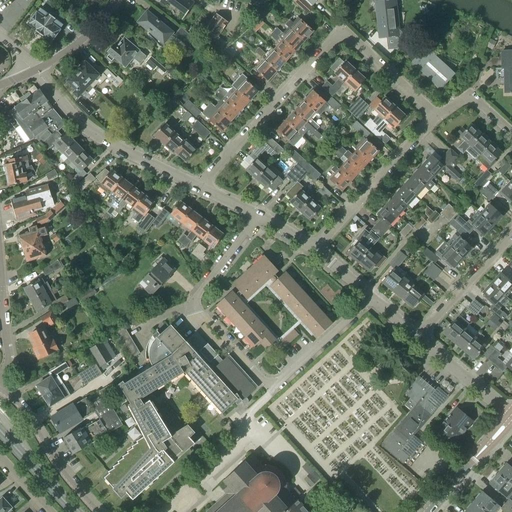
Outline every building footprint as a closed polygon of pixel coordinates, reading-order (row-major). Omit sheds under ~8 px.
[(44,5),(51,10),(54,6),(47,0),(44,5)] [(185,16),(195,3),(190,0),(155,0),(165,6),(167,3),(185,16)] [(307,13),(312,8),(302,0),(294,0),(294,1),(307,13)] [(378,10),(381,38),(387,37),(389,49),(399,48),(408,38),(398,29),(394,0),(386,0),(375,1),(376,10),(378,10)] [(59,29),(62,25),(60,23),(61,21),(57,18),(55,20),(54,20),(55,19),(49,14),(48,15),(40,9),(37,13),(36,12),(28,24),(36,30),(35,32),(43,37),(43,36),(52,42),(60,30),(59,29)] [(160,47),(171,33),(158,22),(159,22),(157,20),(156,20),(147,12),(138,22),(148,30),(148,31),(149,32),(148,34),(160,47)] [(228,23),(216,14),(202,33),(214,42),(228,23)] [(290,20),(286,25),(289,27),(292,30),(304,41),(313,31),(301,20),(298,18),(293,23),(290,20)] [(251,29),(256,33),(264,24),(260,20),(251,29)] [(426,42),(431,36),(426,32),(427,31),(422,26),(415,34),(420,38),(421,37),(426,42)] [(280,32),(277,35),(282,40),(295,51),(304,41),(292,30),(289,27),(283,34),(281,32),(280,32)] [(174,36),(187,47),(194,39),(181,28),(174,36)] [(279,44),(282,40),(277,35),(273,32),(270,35),(279,44)] [(222,49),(227,43),(219,37),(214,43),(222,49)] [(139,50),(123,38),(116,47),(114,45),(107,53),(108,54),(105,58),(112,63),(115,59),(125,67),(133,58),(139,64),(145,57),(138,51),(139,50)] [(492,49),(495,42),(490,39),(486,47),(492,49)] [(285,61),(295,51),(282,40),(279,44),(273,50),(285,61)] [(424,47),(411,62),(439,87),(453,72),(424,47)] [(236,54),(230,48),(226,52),(233,58),(236,54)] [(266,54),(259,48),(255,52),(262,58),(266,54)] [(276,71),(285,61),(273,50),(264,60),(276,71)] [(228,63),(232,59),(223,51),(219,55),(221,57),(228,63)] [(506,87),(506,92),(511,91),(511,51),(501,51),(501,68),(504,68),(504,87),(506,87)] [(162,76),(164,74),(165,74),(170,68),(154,54),(145,63),(154,71),(155,70),(162,76)] [(322,87),(333,97),(335,93),(340,87),(355,70),(345,61),(344,62),(339,58),(330,67),(335,72),(334,73),(339,78),(332,86),(327,82),(322,87)] [(264,60),(255,70),(259,73),(255,77),(259,81),(263,77),(267,81),(276,71),(264,60)] [(106,78),(111,83),(116,88),(118,87),(119,88),(124,83),(122,82),(123,81),(118,77),(116,79),(107,70),(100,77),(85,63),(76,72),(93,89),(98,83),(100,85),(106,78)] [(335,93),(340,97),(349,87),(354,92),(365,79),(355,70),(340,87),(335,93)] [(93,89),(76,72),(67,82),(76,91),(74,94),(77,98),(79,96),(81,98),(86,93),(88,94),(93,89)] [(233,88),(248,102),(258,91),(246,81),(248,79),(242,74),(231,86),(233,88)] [(233,88),(228,94),(220,87),(216,91),(218,92),(239,112),(248,102),(233,88)] [(37,140),(39,143),(43,146),(65,124),(65,123),(54,110),(39,91),(31,97),(28,94),(20,100),(23,103),(14,109),(37,140)] [(303,101),(315,112),(320,116),(329,106),(313,91),(303,101)] [(221,101),(215,107),(230,122),(239,112),(218,92),(215,96),(221,101)] [(358,97),(347,110),(352,115),(364,102),(358,97)] [(369,120),(364,126),(372,132),(377,127),(376,126),(383,119),(395,107),(385,97),(381,102),(376,97),(369,105),(373,110),(379,115),(372,122),(369,120)] [(336,112),(341,106),(331,98),(326,103),(336,112)] [(75,104),(84,112),(89,117),(93,112),(79,99),(75,104)] [(183,106),(196,118),(201,112),(188,101),(183,106)] [(294,111),(316,131),(320,127),(310,118),(315,112),(303,101),(294,111)] [(352,115),(357,119),(369,106),(364,102),(352,115)] [(202,114),(221,132),(230,122),(215,107),(211,104),(202,114)] [(372,132),(380,140),(385,135),(382,132),(389,124),(393,128),(405,116),(395,107),(383,119),(376,126),(377,127),(372,132)] [(285,121),(303,137),(308,131),(313,135),(316,131),(294,111),(285,121)] [(185,123),(191,116),(187,112),(181,119),(185,123)] [(195,131),(201,125),(197,121),(191,128),(195,131)] [(285,121),(276,131),(294,147),(303,137),(285,121)] [(378,151),(365,139),(369,134),(356,122),(351,127),(363,138),(354,148),(356,150),(369,161),(378,151)] [(66,134),(65,133),(62,136),(58,132),(65,125),(65,124),(57,132),(43,146),(44,147),(47,151),(54,144),(63,154),(74,143),(70,138),(66,133),(66,134)] [(154,136),(164,145),(174,134),(164,124),(154,136)] [(210,133),(201,125),(195,131),(204,139),(210,133)] [(463,154),(470,146),(481,134),(476,130),(477,129),(473,125),(472,126),(471,125),(464,131),(462,129),(457,134),(465,141),(457,149),(463,154)] [(174,134),(164,145),(174,154),(175,152),(185,142),(186,141),(186,140),(183,137),(183,134),(178,129),(174,134)] [(470,146),(466,150),(475,159),(476,159),(490,143),(486,139),(487,138),(483,134),(482,135),(481,134),(470,146)] [(185,142),(175,152),(186,162),(196,150),(191,146),(196,141),(190,136),(186,140),(186,141),(185,142)] [(250,156),(254,161),(246,170),(255,179),(267,167),(257,158),(265,150),(275,159),(283,150),(274,142),(269,138),(265,143),(263,141),(250,156)] [(72,163),(83,152),(79,148),(80,147),(75,142),(74,143),(63,154),(59,157),(68,166),(72,163)] [(44,147),(43,146),(39,143),(34,147),(39,152),(44,147)] [(490,143),(476,159),(487,170),(492,165),(490,163),(500,152),(495,148),(497,147),(493,143),(491,144),(490,143)] [(369,161),(356,150),(352,155),(348,151),(347,152),(340,146),(337,150),(344,156),(347,160),(360,171),(369,161)] [(30,154),(35,158),(40,153),(35,149),(30,154)] [(459,157),(450,149),(446,153),(455,162),(459,157)] [(340,160),(344,156),(337,150),(334,154),(340,160)] [(302,169),(303,168),(307,163),(294,151),(289,157),(297,164),(302,169)] [(83,152),(72,163),(77,168),(75,169),(75,171),(78,174),(74,178),(78,182),(86,174),(82,170),(92,161),(88,157),(88,156),(84,152),(84,153),(83,152)] [(35,158),(39,162),(43,157),(40,153),(35,158)] [(455,162),(446,153),(441,158),(453,169),(458,163),(456,161),(455,162)] [(338,169),(351,181),(360,171),(347,160),(344,156),(340,160),(344,164),(338,169)] [(423,164),(422,165),(434,176),(438,171),(442,175),(445,172),(458,184),(463,178),(460,175),(453,169),(441,158),(441,159),(438,162),(431,156),(429,158),(427,160),(426,159),(422,163),(423,164)] [(22,170),(25,169),(28,168),(27,161),(26,157),(10,160),(10,164),(5,165),(6,173),(22,170)] [(39,162),(43,166),(47,161),(43,157),(39,162)] [(506,162),(498,171),(502,175),(510,166),(506,162)] [(307,163),(303,168),(302,169),(308,173),(316,181),(321,175),(307,163)] [(302,169),(297,164),(285,176),(291,181),(302,169)] [(414,174),(413,175),(430,191),(435,185),(430,180),(434,176),(422,165),(418,170),(417,169),(413,173),(414,174)] [(22,170),(6,173),(9,186),(28,182),(26,175),(34,171),(31,166),(28,168),(25,169),(22,170)] [(331,170),(334,174),(329,180),(341,191),(351,181),(338,169),(334,166),(331,170)] [(266,188),(267,187),(273,192),(283,181),(267,167),(255,179),(266,188)] [(291,181),(295,185),(286,195),(291,200),(289,202),(299,211),(310,199),(308,196),(309,194),(303,188),(304,188),(299,183),(308,173),(302,169),(291,181)] [(111,170),(109,173),(105,170),(96,178),(101,183),(98,187),(109,195),(122,178),(111,170)] [(56,176),(53,171),(44,176),(47,182),(56,176)] [(488,182),(485,180),(490,175),(486,171),(474,184),(473,186),(478,192),(483,187),(488,182)] [(90,174),(77,187),(81,192),(95,179),(90,174)] [(416,196),(424,186),(430,191),(413,175),(409,180),(407,179),(404,183),(405,184),(404,185),(416,196)] [(74,178),(69,182),(74,188),(76,186),(77,187),(80,184),(78,182),(74,178)] [(113,211),(114,211),(119,203),(122,200),(133,187),(122,178),(109,195),(108,196),(115,202),(110,208),(113,211)] [(511,201),(511,183),(510,182),(503,189),(503,188),(499,193),(510,203),(511,201)] [(488,184),(484,189),(493,197),(497,192),(488,184)] [(33,215),(32,212),(54,206),(48,186),(46,186),(45,185),(29,190),(29,191),(25,193),(26,196),(11,201),(17,219),(18,219),(19,221),(24,219),(23,217),(33,215)] [(397,193),(395,195),(407,206),(416,196),(404,185),(400,190),(399,188),(395,192),(397,193)] [(322,186),(317,191),(327,200),(331,195),(322,186)] [(124,208),(127,203),(133,208),(143,195),(133,187),(122,200),(123,200),(120,204),(119,203),(114,211),(117,213),(118,214),(123,208),(124,208)] [(478,192),(480,193),(489,201),(493,197),(484,189),(482,188),(483,187),(478,192)] [(135,214),(132,219),(138,223),(154,203),(143,195),(133,208),(131,211),(135,214)] [(388,203),(386,205),(398,215),(407,206),(395,195),(391,199),(390,198),(386,202),(388,203)] [(320,208),(310,199),(299,211),(309,220),(320,208)] [(181,202),(171,215),(177,220),(173,225),(178,228),(192,210),(181,202)] [(485,208),(479,214),(492,226),(501,216),(499,214),(501,213),(489,203),(485,208)] [(55,208),(46,216),(36,220),(39,226),(48,222),(58,213),(63,209),(60,204),(55,208)] [(389,225),(398,215),(386,205),(382,209),(381,208),(377,212),(378,213),(377,215),(381,218),(379,221),(389,230),(391,227),(389,225)] [(444,217),(452,209),(448,205),(440,213),(444,217)] [(426,206),(425,215),(428,218),(433,213),(426,206)] [(458,214),(452,209),(444,217),(449,222),(458,214)] [(163,210),(153,224),(158,228),(169,214),(163,210)] [(192,210),(182,223),(192,231),(202,218),(192,210)] [(431,224),(439,215),(434,211),(426,220),(431,224)] [(471,218),(466,223),(469,225),(480,235),(482,234),(483,235),(492,226),(479,214),(477,212),(471,218)] [(148,215),(137,229),(143,233),(154,219),(148,215)] [(458,216),(454,220),(462,228),(463,229),(467,224),(458,216)] [(185,247),(186,248),(191,241),(192,242),(197,235),(203,239),(213,226),(202,218),(192,231),(187,237),(182,245),(181,246),(184,248),(185,247)] [(417,230),(425,222),(421,218),(412,226),(417,230)] [(389,230),(379,221),(375,225),(384,233),(383,235),(386,238),(391,232),(389,230)] [(399,233),(403,237),(412,228),(407,224),(399,233)] [(384,233),(375,225),(371,229),(372,230),(380,237),(383,235),(384,233)] [(23,249),(42,243),(40,238),(48,235),(46,226),(37,229),(37,226),(29,228),(30,232),(19,235),(21,244),(21,245),(22,248),(23,249)] [(213,226),(203,239),(214,248),(224,235),(213,226)] [(452,238),(447,244),(450,246),(462,258),(471,248),(469,247),(471,245),(464,239),(469,234),(463,228),(463,229),(462,228),(457,232),(452,237),(452,238)] [(348,251),(349,252),(348,253),(359,262),(369,249),(380,237),(372,230),(369,234),(364,230),(357,239),(359,241),(353,248),(351,247),(348,251)] [(50,237),(54,244),(59,240),(55,234),(50,237)] [(178,242),(182,245),(187,237),(183,234),(178,242)] [(42,243),(23,249),(24,251),(23,252),(24,255),(26,256),(27,261),(46,255),(42,243)] [(206,250),(199,244),(191,254),(201,261),(206,255),(203,253),(206,250)] [(462,258),(450,246),(444,253),(441,250),(436,255),(450,268),(452,266),(453,267),(462,258)] [(368,270),(374,265),(378,268),(386,259),(377,251),(375,254),(369,249),(359,262),(368,270)] [(422,253),(435,264),(439,259),(426,249),(422,253)] [(406,257),(399,252),(389,264),(394,268),(395,269),(406,257)] [(252,266),(266,281),(278,271),(264,255),(252,266)] [(62,256),(52,265),(42,270),(45,276),(54,271),(55,272),(64,267),(60,261),(64,259),(62,256)] [(138,285),(151,297),(170,276),(174,271),(166,264),(168,262),(163,258),(162,258),(161,257),(152,266),(154,268),(138,285)] [(432,264),(428,268),(437,276),(441,271),(432,264)] [(252,266),(241,276),(255,291),(266,281),(252,266)] [(382,282),(392,290),(403,278),(406,274),(397,267),(395,269),(394,268),(382,282)] [(437,276),(428,268),(424,273),(434,281),(437,276)] [(285,272),(283,274),(270,286),(278,296),(294,282),(285,272)] [(511,284),(500,273),(491,283),(504,295),(505,296),(506,297),(511,290),(511,284)] [(255,291),(241,276),(233,283),(247,299),(255,291)] [(401,298),(402,299),(412,286),(403,278),(392,290),(397,294),(397,296),(400,298),(401,298)] [(31,300),(51,289),(47,283),(45,284),(42,279),(24,289),(31,300)] [(303,292),(294,282),(278,296),(287,306),(303,292)] [(491,283),(482,293),(484,295),(483,296),(492,304),(489,309),(503,321),(507,316),(503,312),(502,312),(500,310),(504,305),(500,302),(505,296),(504,295),(491,283)] [(412,286),(402,299),(412,307),(413,305),(414,306),(417,302),(416,301),(422,295),(412,286)] [(55,287),(51,289),(31,300),(37,312),(50,304),(57,300),(53,294),(58,291),(55,287)] [(97,294),(93,287),(80,296),(83,302),(97,294)] [(232,291),(216,305),(226,316),(242,302),(232,291)] [(312,302),(303,292),(287,306),(296,316),(312,302)] [(57,300),(50,304),(53,310),(65,304),(69,301),(65,295),(57,300)] [(69,301),(65,304),(69,310),(78,304),(75,298),(69,301)] [(474,299),(470,304),(479,311),(483,306),(474,299)] [(236,327),(252,313),(242,302),(226,316),(236,327)] [(322,313),(312,302),(296,316),(306,327),(322,313)] [(466,308),(475,316),(479,311),(470,304),(466,308)] [(53,311),(41,318),(42,321),(44,320),(49,327),(59,321),(53,311)] [(246,339),(262,324),(252,313),(236,327),(246,339)] [(322,313),(306,327),(316,338),(332,324),(322,313)] [(443,333),(454,342),(464,329),(464,330),(469,324),(459,315),(443,333)] [(494,315),(487,324),(495,331),(501,324),(498,321),(500,319),(494,315)] [(115,387),(118,392),(122,390),(130,404),(129,405),(145,435),(136,441),(137,443),(131,446),(132,448),(127,451),(128,453),(122,457),(123,458),(117,462),(118,463),(113,467),(114,468),(108,472),(109,474),(104,478),(122,498),(122,497),(126,493),(133,500),(195,444),(189,437),(194,433),(188,426),(172,436),(150,400),(144,404),(141,399),(138,400),(137,398),(182,370),(184,373),(184,372),(186,374),(189,371),(224,410),(221,413),(222,413),(235,402),(237,405),(241,401),(243,404),(244,404),(246,405),(247,404),(248,402),(248,401),(247,400),(246,398),(258,387),(229,355),(221,363),(216,357),(218,355),(208,344),(207,344),(197,333),(186,342),(170,324),(160,334),(157,331),(153,335),(155,339),(154,340),(153,342),(152,343),(151,345),(150,347),(150,348),(149,350),(149,352),(149,354),(149,356),(149,357),(149,359),(150,361),(151,363),(151,364),(152,366),(124,384),(122,381),(115,387)] [(276,340),(262,324),(246,339),(254,347),(260,341),(264,345),(263,345),(266,349),(276,340)] [(113,332),(116,337),(127,331),(124,326),(113,332)] [(38,358),(57,349),(52,340),(49,341),(43,328),(30,334),(36,347),(34,349),(38,358)] [(280,351),(298,335),(294,329),(275,345),(280,351)] [(474,338),(464,329),(454,342),(457,345),(457,346),(461,350),(462,349),(463,350),(474,338)] [(127,331),(116,337),(120,342),(130,336),(127,331)] [(474,338),(463,350),(473,358),(474,357),(476,358),(479,354),(478,353),(484,346),(479,342),(484,337),(478,332),(474,338)] [(130,336),(120,342),(123,348),(133,342),(130,336)] [(101,342),(89,349),(100,367),(112,360),(101,342)] [(133,342),(123,348),(126,353),(136,347),(133,342)] [(395,356),(397,353),(396,352),(400,348),(395,343),(391,347),(390,345),(388,348),(395,356)] [(482,355),(487,359),(495,350),(491,346),(482,355)] [(136,347),(126,353),(130,359),(140,353),(136,347)] [(506,366),(511,371),(511,372),(511,373),(511,372),(511,353),(502,363),(497,358),(500,354),(495,350),(487,359),(498,369),(502,364),(505,367),(506,366)] [(75,382),(81,378),(85,385),(102,375),(96,364),(73,378),(75,382)] [(414,442),(411,439),(445,399),(419,376),(404,394),(410,399),(404,406),(411,411),(381,446),(402,464),(416,448),(414,446),(414,442)] [(36,386),(43,396),(57,387),(51,377),(36,386)] [(102,398),(105,396),(112,391),(109,386),(99,392),(102,398)] [(43,396),(49,406),(67,395),(65,391),(61,393),(58,387),(43,396)] [(63,438),(73,454),(97,439),(97,440),(123,425),(105,396),(102,398),(91,405),(77,413),(82,419),(94,412),(99,420),(86,428),(85,426),(79,429),(79,428),(63,438)] [(60,433),(82,420),(77,413),(91,405),(86,397),(73,405),(73,404),(51,418),(60,433)] [(125,405),(120,408),(123,413),(128,410),(125,405)] [(456,408),(435,433),(451,447),(472,422),(456,408)] [(132,418),(126,421),(129,426),(135,423),(132,418)] [(128,433),(135,441),(142,435),(135,427),(128,433)] [(284,511),(294,503),(284,491),(285,487),(284,482),(283,477),(280,473),(277,470),(273,468),(270,467),(266,466),(262,467),(251,455),(223,480),(228,485),(223,490),(225,491),(227,494),(207,511),(284,511)] [(501,471),(498,474),(511,485),(511,468),(507,464),(505,467),(503,466),(499,470),(501,471)] [(321,478),(314,471),(305,479),(311,487),(321,478)] [(511,489),(511,485),(498,474),(496,476),(495,475),(491,480),(492,481),(490,484),(508,499),(511,493),(510,492),(511,489)] [(476,500),(474,502),(485,511),(496,511),(501,508),(482,492),(480,495),(479,494),(475,499),(476,500)] [(0,511),(6,511),(11,509),(2,499),(0,500),(0,511)] [(307,511),(297,500),(284,511),(307,511)] [(485,511),(474,502),(472,505),(471,504),(466,508),(468,510),(466,511),(465,511),(485,511)]
